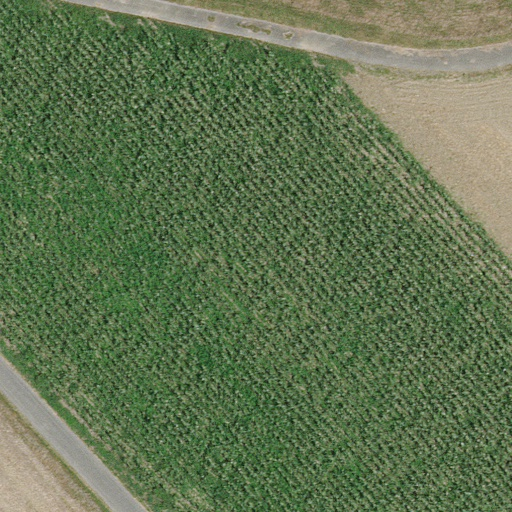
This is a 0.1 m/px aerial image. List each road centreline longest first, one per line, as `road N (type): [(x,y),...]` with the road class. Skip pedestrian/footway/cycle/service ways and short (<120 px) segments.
road 1 (track): [(511,47),(483,55),(377,47),(141,0)]
road 2 (track): [(138,511),(0,363)]
